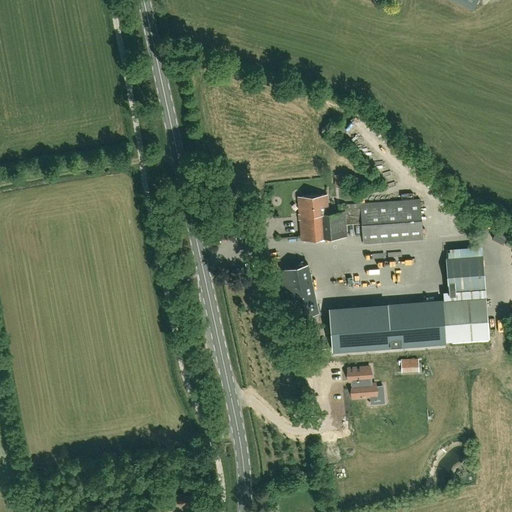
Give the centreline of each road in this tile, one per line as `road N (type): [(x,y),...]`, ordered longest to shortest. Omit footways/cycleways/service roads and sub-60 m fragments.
road 1 (secondary): [(245,511),(240,439),(144,0)]
road 2 (unknown): [(201,255),(470,228)]
